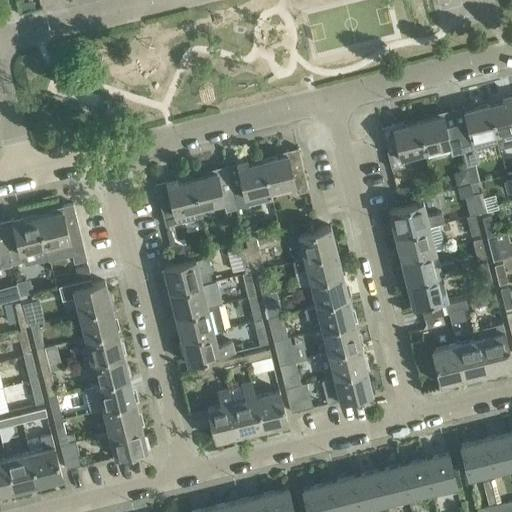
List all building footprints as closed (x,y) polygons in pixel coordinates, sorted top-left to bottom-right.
[(511,97),(499,100),(488,103),(496,133),(498,142),(499,146),(511,143),(511,93),(511,96),(511,97)] [(464,105),(452,108),(463,151),(467,167),(471,182),(478,180),(474,162),(478,161),(478,159),(501,154),(499,146),(498,142),(496,133),(488,103),(474,107),(465,109),(464,105)] [(452,153),(463,151),(452,108),(440,111),(441,115),(418,121),(425,150),(449,144),(452,153)] [(401,156),(425,150),(418,121),(394,126),(393,123),(381,126),(391,168),(403,165),(401,156)] [(263,160),(270,190),(296,184),(298,192),(308,189),(298,147),(285,150),(286,154),(263,160)] [(270,191),(270,190),(263,160),(239,165),(238,162),(227,164),(238,207),(272,199),(270,191)] [(511,161),(511,160),(503,162),(505,172),(511,170),(511,161)] [(226,210),(238,207),(227,164),(215,167),(216,171),(192,177),(199,207),(224,201),(226,210)] [(470,182),(467,167),(453,171),(457,186),(462,184),(470,182)] [(199,207),(192,177),(168,182),(167,179),(154,182),(165,225),(201,216),(199,207)] [(486,210),(478,180),(471,182),(470,182),(478,212),(486,210)] [(478,212),(470,182),(462,184),(469,214),(475,213),(478,212)] [(388,209),(394,234),(429,225),(443,221),(441,211),(426,215),(422,201),(388,209)] [(61,209),(37,215),(44,245),(68,239),(74,261),(86,258),(73,202),(60,205),(61,209)] [(475,213),(469,214),(466,215),(471,235),(480,233),(475,213)] [(482,217),(486,236),(495,234),(490,214),(482,217)] [(44,245),(37,215),(13,221),(12,217),(1,220),(12,262),(23,259),(20,251),(44,245)] [(0,265),(12,262),(1,220),(0,220),(0,265)] [(246,238),(257,235),(255,224),(243,228),(246,238)] [(300,244),(304,258),(336,251),(330,225),(286,236),(289,247),(300,244)] [(400,257),(434,249),(429,225),(394,234),(400,257)] [(268,234),(246,240),(253,270),(255,269),(256,270),(263,268),(257,243),(269,240),(268,234)] [(488,240),(493,260),(511,254),(511,251),(508,235),(488,240)] [(486,256),(481,237),(472,239),(477,259),(486,256)] [(249,271),(253,270),(246,240),(245,240),(247,245),(239,248),(245,272),(249,271)] [(176,245),(170,246),(173,257),(184,254),(182,249),(176,245)] [(400,257),(406,281),(440,273),(440,272),(455,269),(452,260),(438,263),(434,249),(400,257)] [(336,251),(304,258),(292,261),(298,284),(309,281),(310,282),(342,274),(336,251)] [(163,266),(169,290),(200,283),(211,280),(209,271),(198,274),(201,270),(199,260),(194,259),(163,266)] [(492,280),(487,261),(478,263),(483,283),(492,280)] [(494,264),(499,284),(507,281),(503,262),(494,264)] [(77,280),(90,277),(87,264),(74,267),(77,280)] [(263,268),(256,270),(261,293),(269,292),(263,268)] [(241,273),(247,297),(256,295),(249,271),(245,272),(241,273)] [(446,297),(440,273),(406,281),(412,306),(446,297)] [(348,298),(342,274),(310,282),(316,306),(348,298)] [(75,296),(78,311),(110,303),(105,280),(92,283),(90,277),(58,285),(62,299),(75,296)] [(206,306),(200,283),(169,290),(175,313),(206,306)] [(16,284),(5,286),(9,300),(20,297),(19,295),(16,284)] [(504,307),(511,305),(511,301),(508,286),(500,288),(504,307)] [(261,293),(267,317),(281,313),(276,290),(269,292),(261,293)] [(489,292),(469,297),(472,306),(491,301),(489,292)] [(247,297),(253,321),(262,319),(256,295),(247,297)] [(16,314),(32,310),(28,298),(13,302),(13,305),(4,307),(7,316),(16,314)] [(318,315),(321,329),(354,321),(348,298),(316,306),(304,309),(306,317),(318,315)] [(467,307),(465,299),(446,303),(448,312),(467,307)] [(117,328),(110,303),(78,311),(85,336),(117,328)] [(175,313),(181,337),(212,330),(223,327),(217,304),(206,306),(175,313)] [(424,318),(443,313),(441,305),(422,310),(424,318)] [(19,327),(24,325),(30,324),(35,323),(32,310),(16,314),(19,327)] [(287,337),(281,313),(267,317),(273,340),(281,339),(281,338),(287,337)] [(268,342),(262,319),(253,321),(259,344),(268,342)] [(360,344),(354,321),(321,329),(327,352),(360,344)] [(36,348),(44,346),(38,322),(35,323),(30,324),(36,348)] [(479,337),(488,371),(511,364),(511,361),(502,322),(477,328),(480,337),(479,337)] [(19,339),(23,355),(31,353),(24,325),(19,327),(20,329),(8,332),(10,341),(19,339)] [(117,328),(85,336),(91,360),(123,352),(117,328)] [(212,330),(181,337),(187,362),(234,350),(231,340),(216,344),(212,330)] [(464,377),(488,371),(479,337),(455,343),(464,377)] [(283,346),(281,339),(273,340),(279,364),(287,362),(297,359),(293,343),(283,346)] [(440,383),(464,377),(455,343),(431,349),(440,383)] [(366,368),(360,344),(327,352),(333,376),(366,368)] [(50,370),(44,346),(36,348),(42,372),(50,370)] [(245,354),(247,361),(270,355),(268,348),(245,354)] [(123,352),(91,360),(97,384),(129,376),(123,352)] [(23,355),(29,378),(37,377),(31,353),(23,355)] [(247,361),(245,354),(221,360),(223,367),(247,361)] [(223,367),(221,360),(196,366),(198,374),(223,367)] [(279,364),(285,388),(293,386),(287,362),(279,364)] [(366,368),(333,376),(323,378),(329,402),(372,392),(366,368)] [(56,394),(50,370),(42,372),(48,396),(56,394)] [(129,376),(97,384),(97,385),(83,388),(88,410),(102,407),(134,400),(129,376)] [(43,401),(37,377),(29,378),(35,403),(43,401)] [(240,433),(263,427),(255,395),(252,380),(241,383),(244,397),(231,401),(240,433)] [(299,410),(293,386),(285,388),(291,411),(299,410)] [(215,439),(240,433),(231,401),(227,387),(216,390),(220,404),(207,407),(215,439)] [(279,389),(255,395),(263,427),(287,421),(279,389)] [(48,396),(54,419),(61,417),(56,394),(48,396)] [(134,400),(102,407),(108,431),(140,423),(134,400)] [(20,413),(22,421),(46,415),(44,407),(20,413)] [(20,413),(0,418),(0,426),(22,421),(20,413)] [(54,419),(60,443),(67,441),(61,417),(54,419)] [(140,423),(108,431),(99,434),(101,444),(111,441),(114,456),(146,448),(140,423)] [(43,448),(30,451),(38,483),(62,477),(51,432),(40,435),(43,448)] [(511,445),(509,432),(484,438),(492,470),(511,464),(511,445)] [(468,476),(492,470),(484,438),(460,444),(468,476)] [(74,439),(67,441),(60,443),(66,468),(80,464),(74,439)] [(38,483),(30,451),(5,457),(13,489),(38,483)] [(448,451),(423,458),(432,491),(456,484),(448,451)] [(0,492),(13,489),(5,457),(0,458),(0,492)] [(432,491),(423,458),(399,464),(407,497),(432,491)] [(383,503),(407,497),(399,464),(375,470),(383,503)] [(383,503),(375,470),(351,476),(359,509),(383,503)] [(333,511),(345,511),(359,509),(351,476),(326,482),(333,511)] [(308,511),(333,511),(326,482),(302,488),(308,511)] [(484,487),(488,503),(500,500),(496,484),(484,487)] [(263,493),(267,511),(293,511),(288,487),(263,493)] [(267,511),(263,493),(239,499),(241,511),(267,511)] [(216,511),(241,511),(239,499),(214,506),(216,511)] [(502,511),(511,511),(511,499),(500,502),(502,511)] [(477,511),(502,511),(500,502),(476,508),(477,511)]
